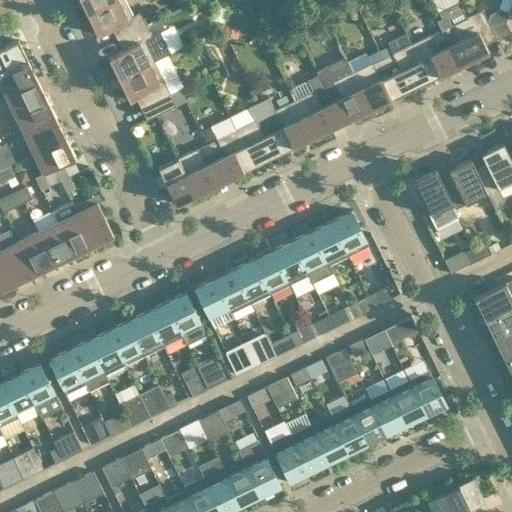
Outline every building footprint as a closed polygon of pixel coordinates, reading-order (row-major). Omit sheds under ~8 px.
[(80,0),(87,12),(111,0),(80,0)] [(116,24),(122,35),(147,23),(140,10),(132,15),(125,0),(111,0),(87,12),(97,33),(116,24)] [(433,0),(439,11),(460,1),(459,0),(433,0)] [(480,9),(470,14),(482,38),(493,33),(496,38),(511,30),(511,0),(508,11),(500,8),(489,14),(487,19),(482,8),(480,9)] [(334,1),(323,7),(327,15),(338,10),(334,1)] [(441,17),(436,19),(440,28),(445,37),(448,44),(458,64),(467,59),(488,50),(482,38),(470,14),(467,15),(460,1),(439,11),(441,17)] [(305,15),(294,21),(300,33),(307,30),(309,22),(305,15)] [(127,46),(108,56),(118,77),(154,59),(171,51),(161,31),(153,35),(147,23),(122,35),(127,46)] [(225,23),(222,35),(237,38),(239,26),(225,23)] [(440,28),(411,43),(429,78),(458,64),(448,44),(439,49),(435,42),(445,37),(440,28)] [(390,53),(382,57),(386,66),(396,61),(399,68),(390,73),(399,93),(409,88),(429,78),(411,43),(407,34),(406,32),(385,42),(386,44),(390,53)] [(216,36),(214,45),(225,48),(227,38),(216,36)] [(0,72),(28,59),(27,57),(18,39),(0,47),(0,72)] [(365,51),(347,60),(348,62),(350,66),(352,70),(370,106),(388,97),(389,98),(390,97),(399,93),(390,73),(381,77),(377,70),(386,66),(382,57),(372,62),(372,61),(370,62),(368,58),(366,54),(365,51)] [(345,56),(316,70),(318,74),(323,84),(327,93),(337,89),(340,96),(331,101),(341,120),(350,116),(370,106),(352,70),(350,66),(348,62),(347,60),(345,56)] [(0,72),(0,84),(5,94),(37,78),(28,59),(0,72)] [(140,92),(145,104),(170,92),(154,59),(118,77),(129,98),(140,92)] [(323,84),(318,74),(289,88),(294,99),(311,135),(341,120),(331,101),(321,105),(318,98),(327,93),(323,84)] [(5,94),(14,113),(47,97),(37,78),(5,94)] [(179,89),(171,93),(175,102),(184,98),(179,89)] [(170,92),(145,104),(151,116),(176,104),(175,102),(171,93),(170,92)] [(14,113),(24,133),(56,117),(47,97),(14,113)] [(269,98),(259,102),(269,123),(280,118),(283,125),(273,130),(283,150),(293,145),(293,144),(311,135),(294,99),(274,108),(269,98)] [(259,102),(230,116),(253,164),(283,150),(273,130),(263,135),(260,127),(269,123),(259,102)] [(214,139),(207,142),(211,151),(220,147),(224,154),(214,159),(224,178),(253,164),(230,116),(208,127),(214,139)] [(24,133),(33,152),(66,137),(56,117),(24,133)] [(66,137),(33,152),(43,172),(55,166),(63,162),(75,156),(66,137)] [(207,142),(177,157),(195,193),(224,178),(214,159),(205,163),(201,156),(211,151),(207,142)] [(481,152),(486,163),(475,169),(487,192),(496,210),(504,200),(497,187),(511,179),(511,161),(508,153),(503,142),(481,152)] [(195,193),(177,157),(158,166),(175,202),(195,193)] [(443,184),(454,208),(487,192),(475,169),(470,158),(455,165),(448,168),(453,179),(449,182),(443,184)] [(55,166),(61,178),(69,174),(63,162),(55,166)] [(0,181),(15,174),(10,164),(0,168),(0,181)] [(458,216),(454,208),(435,168),(413,179),(437,227),(458,216)] [(25,170),(16,174),(21,183),(29,179),(25,170)] [(34,177),(40,188),(49,184),(43,172),(34,177)] [(61,178),(67,190),(75,186),(69,174),(61,178)] [(17,189),(0,196),(0,206),(2,211),(23,201),(32,196),(25,184),(17,189)] [(52,209),(57,220),(73,252),(93,242),(77,210),(72,199),(52,209)] [(97,200),(77,210),(93,242),(113,233),(97,200)] [(351,209),(331,219),(348,254),(368,245),(351,209)] [(331,219),(311,229),(328,264),(348,254),(331,219)] [(57,220),(38,229),(54,261),(73,252),(57,220)] [(8,227),(0,231),(0,249),(15,280),(34,271),(19,239),(15,240),(8,227)] [(38,229),(19,239),(34,271),(54,261),(38,229)] [(311,229),(292,238),(309,273),(312,280),(331,270),(328,264),(311,229)] [(292,238),(272,248),(289,283),(309,273),(292,238)] [(463,252),(468,263),(491,252),(488,245),(485,241),(463,252)] [(497,241),(488,245),(491,252),(500,248),(497,241)] [(272,248),(253,257),(270,292),(289,283),(272,248)] [(0,287),(15,280),(0,249),(0,287)] [(253,257),(234,267),(250,301),(270,292),(253,257)] [(234,267),(214,276),(231,311),(250,301),(234,267)] [(231,311),(214,276),(194,286),(213,326),(233,316),(231,311)] [(475,297),(485,316),(511,302),(511,277),(472,297),(472,298),(475,297)] [(374,291),(367,295),(372,306),(380,302),(390,297),(385,286),(374,291)] [(186,290),(165,300),(182,335),(203,325),(194,308),(186,290)] [(372,306),(367,295),(360,298),(365,309),(372,306)] [(165,300),(146,310),(163,344),(182,335),(165,300)] [(511,302),(485,316),(494,335),(511,326),(511,302)] [(345,306),(329,314),(334,324),(350,316),(345,306)] [(146,310),(127,319),(143,354),(163,344),(146,310)] [(334,324),(329,314),(321,318),(326,328),(334,324)] [(418,329),(411,314),(409,314),(410,315),(383,327),(391,342),(418,329)] [(297,330),(290,333),(295,343),(314,334),(304,315),(293,321),(297,330)] [(127,319),(107,328),(124,363),(143,354),(127,319)] [(511,326),(494,335),(504,354),(511,350),(511,326)] [(383,327),(364,337),(369,347),(371,352),(391,342),(383,327)] [(107,328),(88,338),(105,373),(124,363),(107,328)] [(265,331),(246,341),(256,362),(276,353),(265,331)] [(295,343),(290,333),(283,337),(288,347),(295,343)] [(352,343),(349,344),(354,355),(369,347),(364,337),(352,343)] [(88,338),(68,347),(89,390),(109,381),(105,373),(88,338)] [(246,341),(225,351),(236,372),(256,362),(246,341)] [(356,370),(350,358),(344,346),(325,356),(337,380),(356,370)] [(89,390),(68,347),(48,357),(69,400),(89,390)] [(217,355),(197,365),(202,375),(203,376),(207,386),(228,376),(217,355)] [(313,362),(305,365),(311,377),(319,373),(327,369),(321,357),(313,362)] [(40,361),(20,371),(37,406),(57,396),(40,361)] [(298,369),(290,373),(296,385),(305,381),(311,377),(305,365),(298,369)] [(428,368),(408,378),(425,413),(446,403),(428,368)] [(20,371),(0,381),(18,415),(15,410),(34,401),(37,406),(20,371)] [(202,375),(187,382),(192,393),(207,386),(203,376),(202,375)] [(267,384),(266,385),(272,396),(277,406),(296,397),(286,375),(283,377),(267,384)] [(408,378),(389,388),(406,423),(425,413),(408,378)] [(0,381),(0,380),(0,423),(18,415),(0,381)] [(158,384),(138,393),(149,415),(168,405),(163,395),(158,384)] [(266,385),(246,394),(252,406),(272,396),(266,385)] [(389,388),(369,397),(387,432),(406,423),(389,388)] [(171,391),(163,395),(168,405),(176,402),(171,391)] [(124,411),(123,411),(130,424),(149,415),(138,393),(119,402),(124,411)] [(367,393),(348,402),(367,442),(387,432),(369,397),(369,398),(367,393)] [(226,405),(219,409),(224,419),(231,415),(241,411),(236,400),(226,405)] [(348,402),(328,412),(348,451),(367,442),(348,402)] [(229,430),(219,409),(199,418),(210,439),(229,430)] [(123,411),(104,421),(110,434),(130,424),(123,411)] [(328,412),(309,421),(328,461),(348,451),(328,412)] [(199,418),(179,428),(185,439),(188,447),(208,437),(199,418)] [(110,434),(104,421),(92,427),(93,430),(85,434),(90,444),(110,434)] [(309,421),(290,431),(309,470),(328,461),(309,421)] [(179,428),(160,437),(165,448),(166,448),(185,439),(179,428)] [(73,430),(53,440),(57,447),(62,457),(62,458),(82,448),(73,430)] [(290,431),(269,441),(289,480),(309,470),(290,431)] [(152,440),(141,446),(141,447),(146,457),(158,451),(165,448),(160,437),(152,440)] [(185,439),(166,448),(170,456),(188,447),(185,439)] [(33,446),(13,456),(23,476),(42,466),(33,446)] [(249,464),(246,465),(260,494),(281,484),(262,446),(244,455),(249,464)] [(57,447),(49,451),(54,461),(62,457),(57,447)] [(141,447),(122,456),(131,475),(132,477),(152,468),(141,447)] [(13,456),(0,462),(0,478),(4,486),(23,476),(13,456)] [(131,475),(122,456),(101,466),(111,485),(131,475)] [(246,465),(227,474),(241,504),(260,494),(246,465)] [(93,470),(73,479),(83,501),(103,491),(93,470)] [(227,474),(207,483),(221,511),(223,511),(241,504),(227,474)] [(184,484),(185,487),(197,511),(221,511),(207,483),(203,475),(184,484)] [(457,511),(483,498),(472,477),(426,499),(432,511),(457,511)] [(54,488),(53,489),(64,510),(83,501),(73,479),(54,488)] [(197,511),(185,487),(166,497),(173,511),(197,511)] [(53,489),(34,498),(40,510),(41,511),(60,511),(64,510),(53,489)] [(173,511),(166,497),(147,506),(149,511),(173,511)] [(34,498),(15,508),(17,511),(35,511),(40,510),(34,498)]
